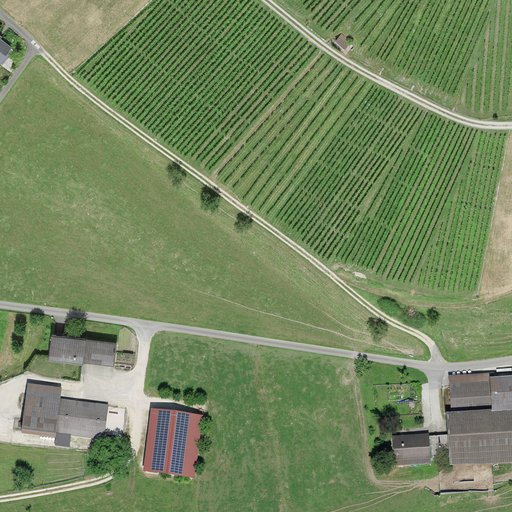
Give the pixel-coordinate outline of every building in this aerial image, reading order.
[(340,34),(335,39),(344,47),(348,42),(340,34)] [(51,334),(48,356),(81,360),(81,357),(84,338),(51,334)] [(84,338),(81,357),(112,361),(115,342),(84,338)] [(449,377),(451,415),(494,413),(492,379),(492,375),(449,377)] [(511,378),(492,379),(494,413),(511,412),(511,378)] [(28,387),(22,431),(54,435),(54,432),(58,401),(60,391),(28,387)] [(107,407),(58,401),(54,432),(103,438),(107,407)] [(203,418),(152,411),(144,473),(194,480),(203,418)] [(449,415),(450,436),(451,457),(451,465),(511,461),(511,412),(494,413),(451,415),(449,415)] [(428,437),(429,458),(451,457),(450,436),(428,437)] [(428,437),(393,439),(395,466),(429,464),(429,458),(428,437)]
